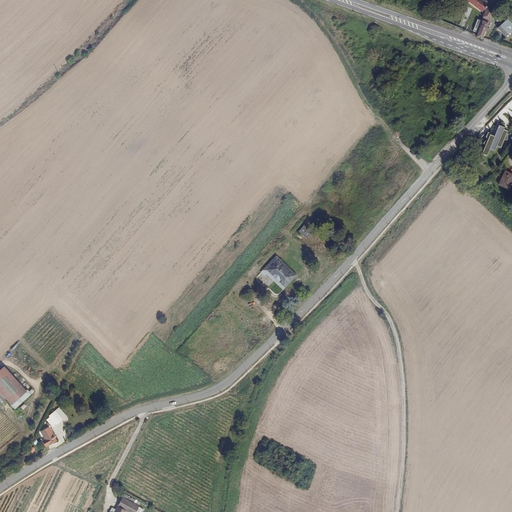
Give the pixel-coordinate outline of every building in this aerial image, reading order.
[(486,9),(493,12),(495,5),(489,0),(486,0),(485,1),(483,0),(467,0),(482,11),(483,10),(485,11),(486,9)] [(477,33),(476,37),(482,39),(485,31),(489,32),(496,13),(493,12),(486,9),(485,11),(481,22),(477,33)] [(511,24),(507,19),(497,28),(506,37),(511,31),(511,24)] [(484,145),(481,153),(486,155),(489,149),(494,150),(496,145),(500,147),(503,140),(506,139),(506,134),(507,130),(502,129),(503,127),(498,125),(493,136),(491,135),(492,134),(487,132),(485,137),(487,138),(486,140),(482,143),(484,145)] [(511,174),(505,171),(498,185),(509,191),(511,184),(511,174)] [(300,233),(309,240),(316,232),(306,225),(300,233)] [(265,264),(284,280),(295,269),(277,253),(265,264)] [(0,372),(0,390),(14,406),(30,391),(6,367),(0,372)] [(48,418),(55,427),(65,419),(57,411),(48,418)] [(43,441),(47,448),(59,442),(51,427),(42,432),(46,440),(43,441)] [(138,511),(141,507),(124,498),(116,511),(138,511)]
